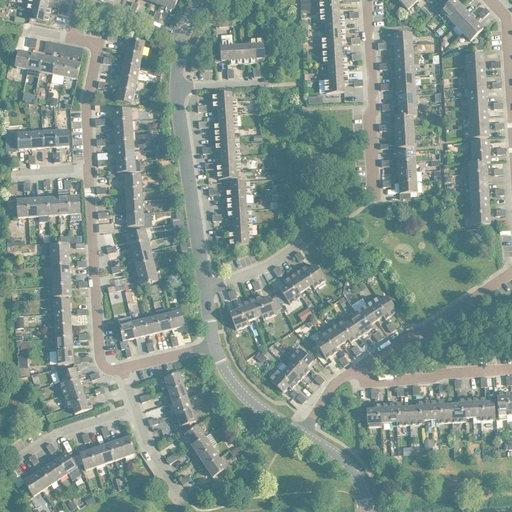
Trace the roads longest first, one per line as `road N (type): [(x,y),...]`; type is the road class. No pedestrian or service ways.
road 1 (residential): [(125,365),(102,359),(90,164)]
road 2 (tertiary): [(204,289),(181,84)]
road 3 (residential): [(345,372),(403,331),(415,338),(511,271)]
road 4 (residential): [(373,102),(306,106),(300,0)]
road 5 (residential): [(345,372),(365,380),(511,369)]
road 6 (residential): [(90,164),(88,99),(101,40),(67,33)]
road 7 (residential): [(8,461),(56,431),(136,405)]
road 8 (tertiary): [(298,425),(238,387),(216,342)]
